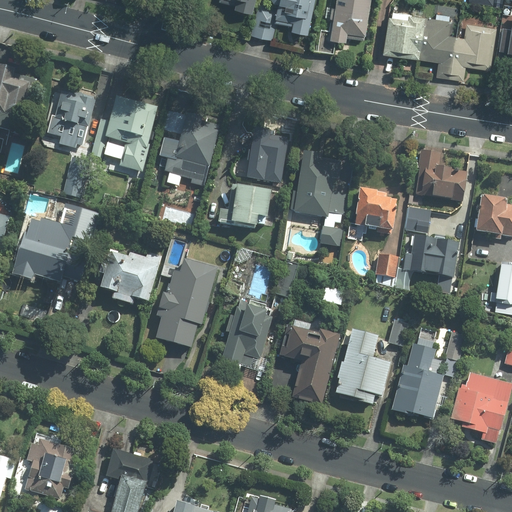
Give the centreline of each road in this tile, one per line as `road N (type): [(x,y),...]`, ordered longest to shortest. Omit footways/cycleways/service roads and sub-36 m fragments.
road 1 (residential): [(0,363),(511,504)]
road 2 (residential): [(156,48),(359,99),(511,124)]
road 3 (residential): [(0,9),(156,48)]
